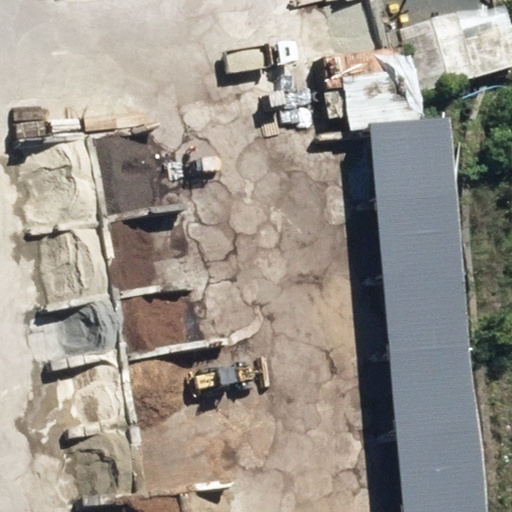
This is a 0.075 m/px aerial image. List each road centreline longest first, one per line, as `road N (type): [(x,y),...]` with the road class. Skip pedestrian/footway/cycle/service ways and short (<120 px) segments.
road 1 (unknown): [(351,511),(345,424),(267,118),(236,51),(189,9),(166,0)]
road 2 (unknown): [(0,382),(21,511)]
